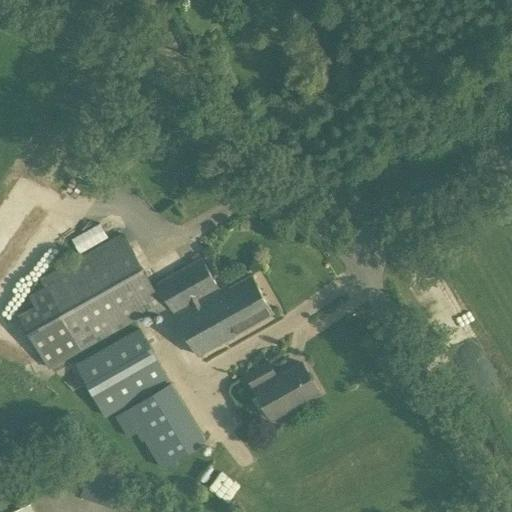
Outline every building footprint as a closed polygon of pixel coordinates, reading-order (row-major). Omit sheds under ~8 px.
[(83,253),(113,236),(105,221),(75,238),(83,253)] [(149,287),(122,233),(40,279),(43,288),(28,295),(34,306),(19,313),(48,369),(148,312),(151,316),(170,305),(176,316),(197,355),(272,314),(251,275),(220,291),(202,257),(149,287)] [(76,364),(104,416),(168,380),(139,329),(76,364)] [(301,364),(279,377),(268,360),(245,373),(255,390),(271,418),(316,391),(301,364)] [(126,437),(135,430),(140,442),(152,436),(169,464),(206,442),(170,384),(116,416),(126,437)] [(91,463),(80,495),(111,506),(122,474),(91,463)] [(44,511),(40,501),(8,511),(44,511)]
